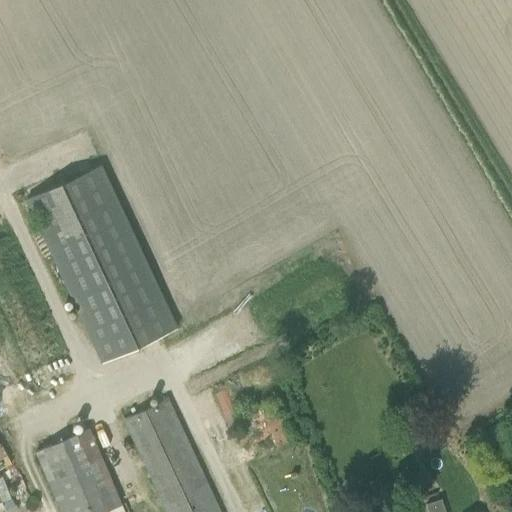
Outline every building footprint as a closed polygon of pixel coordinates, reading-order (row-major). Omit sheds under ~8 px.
[(30,201),(103,362),(175,327),(101,166),(30,201)] [(124,421),(166,511),(220,511),(169,399),(124,421)] [(270,400),(240,413),(259,453),(288,439),(270,400)] [(407,432),(418,450),(441,435),(430,418),(407,432)] [(121,504),(89,430),(35,454),(60,511),(104,511),(106,511),(121,504)] [(0,469),(9,466),(0,445),(0,469)] [(426,504),(428,511),(445,511),(441,499),(426,504)]
